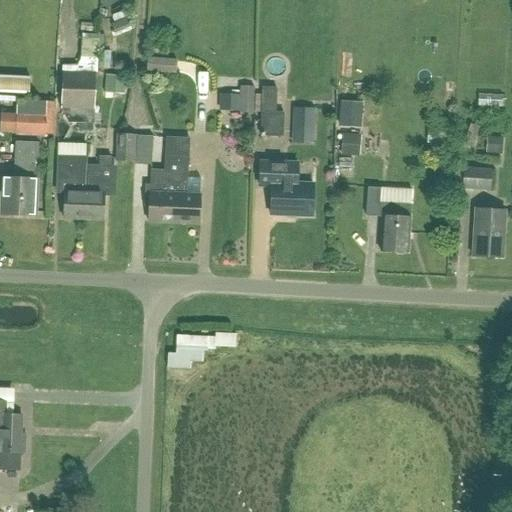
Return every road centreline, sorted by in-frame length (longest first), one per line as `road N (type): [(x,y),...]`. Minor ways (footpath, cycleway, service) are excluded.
road 1 (unclassified): [(511,301),(153,282)]
road 2 (unclassified): [(143,511),(153,282)]
road 3 (residential): [(153,282),(0,274)]
